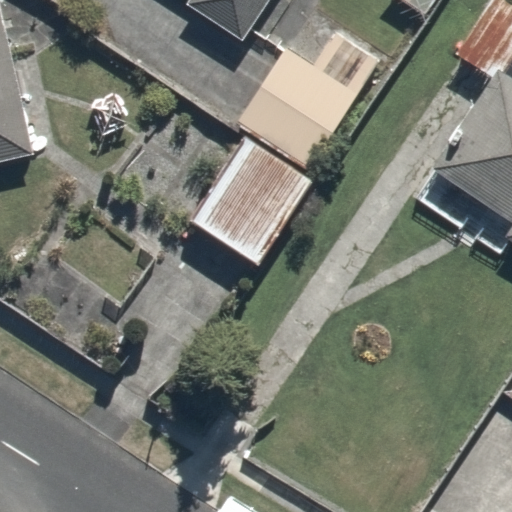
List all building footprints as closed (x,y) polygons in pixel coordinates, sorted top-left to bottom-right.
[(243,0),(169,0),(220,34),(243,0)] [(432,0),(405,0),(426,12),(432,0)] [(511,249),(511,0),(465,0),(436,46),(473,69),(413,162),(502,220),(492,236),(511,249)] [(232,129),(175,217),(244,262),(379,54),(329,21),(308,53),(274,31),(216,119),(232,129)] [(0,155),(23,150),(0,49),(0,155)]
